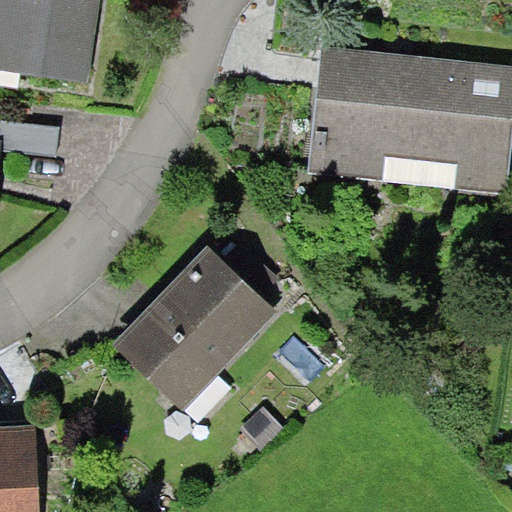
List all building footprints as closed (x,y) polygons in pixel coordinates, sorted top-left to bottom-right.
[(0,0),(0,68),(89,81),(100,0),(0,0)] [(511,141),(511,64),(323,44),(309,173),(506,194),(511,141)] [(60,126),(2,120),(0,138),(0,150),(57,156),(60,126)] [(241,243),(224,260),(261,296),(278,279),(241,243)] [(208,245),(113,342),(184,412),(279,314),(261,296),(224,260),(208,245)] [(284,427),(263,405),(241,427),(262,449),(284,427)] [(0,511),(40,511),(37,424),(0,425),(0,511)]
